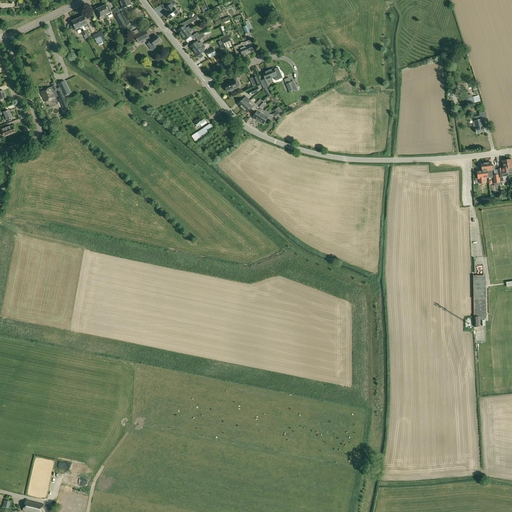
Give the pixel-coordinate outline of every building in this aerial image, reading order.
[(119,0),(123,8),(131,5),(128,0),(119,0)] [(172,3),(165,8),(168,12),(166,14),(167,16),(166,16),(168,19),(169,18),(170,20),(178,13),(172,3)] [(107,5),(102,7),(106,17),(112,15),(111,12),(107,5)] [(102,7),(96,10),(100,18),(100,20),(104,18),(105,21),(107,24),(109,23),(108,20),(106,17),(102,7)] [(117,9),(113,10),(115,14),(118,20),(119,20),(123,28),(126,26),(124,22),(119,14),(117,9)] [(119,14),(124,22),(126,26),(127,26),(131,23),(129,20),(129,19),(128,17),(125,11),(119,14)] [(84,31),(88,39),(90,44),(93,43),(88,34),(86,30),(85,28),(88,26),(87,24),(88,24),(84,16),(78,19),(83,28),(84,31)] [(183,27),(178,31),(182,35),(188,31),(191,29),(188,25),(190,23),(191,24),(198,19),(197,16),(181,24),(183,27)] [(71,26),(71,27),(72,30),(74,31),(76,30),(77,31),(83,28),(78,19),(72,22),(74,24),(71,26)] [(252,37),(247,26),(247,25),(243,27),(246,34),(245,34),(246,37),(247,36),(248,38),(252,37)] [(188,31),(182,35),(186,40),(190,37),(193,40),(196,38),(199,35),(197,33),(192,36),(190,33),(193,31),(191,29),(188,31)] [(134,35),(134,36),(138,44),(150,38),(146,30),(139,33),(134,35)] [(98,32),(92,35),(97,44),(98,43),(99,46),(104,44),(102,41),(98,32)] [(221,38),(226,49),(232,47),(230,41),(231,40),(229,35),(221,38)] [(148,45),(152,50),(156,47),(154,46),(161,41),(160,40),(159,38),(157,36),(151,41),(150,41),(149,42),(150,43),(148,45)] [(246,41),(244,42),(248,54),(254,52),(250,42),(251,41),(250,40),(246,41)] [(197,42),(190,47),(194,51),(203,45),(201,42),(198,44),(197,43),(198,43),(197,42)] [(244,42),(237,45),(237,46),(234,47),(236,54),(241,52),(241,53),(243,56),(248,54),(244,42)] [(203,45),(194,51),(198,56),(200,58),(201,58),(203,57),(203,56),(201,54),(204,52),(202,50),(206,47),(204,44),(203,45)] [(127,54),(135,50),(133,46),(124,49),(127,54)] [(217,55),(214,48),(206,51),(209,59),(217,55)] [(274,69),(268,71),(271,79),(274,77),(276,81),(280,79),(278,75),(277,75),(276,73),(278,72),(278,71),(277,69),(276,68),(274,69)] [(262,85),(264,88),(266,87),(268,90),(270,89),(268,86),(270,85),(269,83),(271,79),(268,71),(263,73),(265,79),(260,81),(262,85)] [(260,83),(257,76),(250,79),(253,86),(260,83)] [(224,88),(225,90),(227,90),(227,92),(238,88),(235,80),(224,85),(225,87),(224,88)] [(49,88),(41,92),(45,102),(55,98),(55,97),(58,96),(59,99),(64,97),(61,92),(68,89),(65,81),(59,84),(61,88),(57,89),(55,85),(54,83),(51,85),(52,87),(49,88)] [(286,84),(289,92),(295,89),(292,82),(286,84)] [(258,87),(248,91),(250,96),(259,91),(258,87)] [(472,97),(465,99),(467,105),(481,101),(479,95),(474,97),(474,96),(472,96),(472,97)] [(239,105),(243,109),(251,100),(250,101),(246,97),(239,105)] [(251,100),(243,109),(247,113),(251,109),(254,111),(258,106),(262,101),(260,99),(255,104),(251,100)] [(273,115),(274,117),(276,119),(279,117),(284,114),(279,107),(274,110),(276,112),(273,114),(273,115)] [(253,118),(259,121),(264,111),(261,109),(260,109),(258,112),(257,111),(253,118)] [(4,121),(6,120),(12,118),(8,110),(4,112),(3,110),(0,111),(0,113),(3,113),(4,117),(2,117),(4,121)] [(265,111),(264,111),(259,121),(260,122),(260,123),(262,124),(263,124),(267,118),(269,119),(274,117),(273,115),(273,114),(270,115),(268,113),(268,112),(266,112),(265,111)] [(479,116),(474,117),(475,121),(474,121),(476,129),(477,133),(484,132),(483,127),(481,121),(480,115),(479,116)] [(195,141),(196,141),(208,134),(207,133),(213,129),(210,124),(193,135),(193,136),(192,136),(195,141)] [(1,131),(3,137),(15,133),(12,126),(1,131)] [(497,168),(498,174),(499,178),(503,177),(502,173),(508,172),(507,160),(502,161),(503,168),(501,168),(497,168)] [(492,166),(491,162),(486,163),(488,178),(493,177),(492,171),(495,170),(494,166),(492,166)] [(479,176),(480,183),(484,183),(483,179),(488,178),(486,163),(481,163),(482,176),(479,176)] [(473,275),(474,327),(480,327),(480,320),(481,320),(482,320),(483,320),(484,319),(485,318),(486,317),(486,316),(486,315),(486,275),(473,275)] [(23,511),(25,511),(41,511),(44,505),(25,500),(23,511)]
